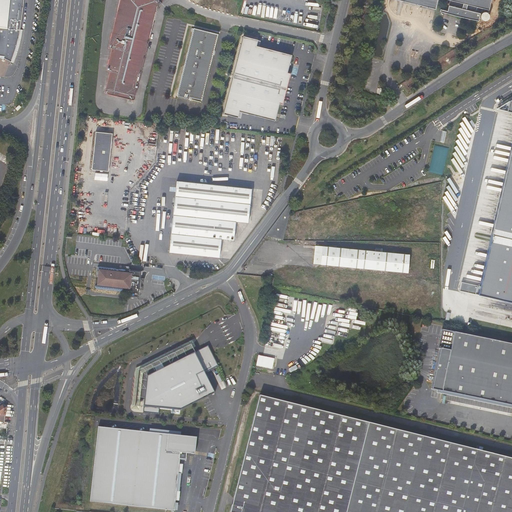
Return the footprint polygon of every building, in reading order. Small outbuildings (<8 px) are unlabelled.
[(0,0),(0,56),(5,57),(5,59),(12,61),(15,54),(18,42),(21,30),(23,16),(25,0),(0,0)] [(159,0),(117,0),(106,44),(111,45),(105,69),(109,70),(104,93),(135,101),(159,0)] [(489,10),(491,0),(396,0),(399,1),(399,0),(401,0),(432,7),(431,9),(435,10),(437,0),(447,0),(449,0),(448,8),(453,9),(452,13),(455,14),(471,18),(470,20),(479,21),(480,13),(481,14),(481,15),(480,16),(480,17),(481,18),(482,19),(482,20),(483,20),(484,21),(485,21),(486,21),(487,20),(488,20),(488,19),(489,18),(489,16),(489,15),(489,14),(488,13),(487,13),(487,12),(486,12),(484,12),(485,9),(489,10)] [(210,34),(193,29),(176,98),(189,101),(189,99),(201,102),(210,65),(209,64),(211,56),(213,56),(213,53),(212,52),(216,37),(210,35),(210,34)] [(24,31),(21,30),(18,42),(15,54),(12,61),(12,63),(15,64),(18,54),(22,41),(24,31)] [(257,41),(241,38),(222,115),(238,119),(240,111),(275,119),(279,103),(283,104),(291,73),(286,72),(290,55),(256,47),(257,41)] [(511,149),(479,296),(511,303),(511,99),(510,101),(507,112),(511,112),(511,149)] [(507,112),(510,101),(497,109),(507,112)] [(112,133),(96,132),(91,169),(108,171),(112,133)] [(511,149),(511,143),(478,295),(479,296),(511,149)] [(179,182),(177,197),(174,231),(171,252),(221,258),(222,252),(223,239),(234,240),(235,241),(237,222),(249,224),(253,190),(179,182)] [(290,214),(293,199),(282,213),(290,214)] [(288,221),(290,214),(282,213),(269,231),(285,233),(288,221)] [(283,240),(285,233),(269,231),(266,235),(283,240)] [(323,246),(322,263),(408,272),(409,254),(323,246)] [(126,269),(98,266),(97,271),(99,271),(103,272),(102,285),(97,284),(96,284),(96,289),(124,292),(124,287),(129,287),(129,291),(139,292),(140,289),(141,289),(142,284),(140,284),(141,273),(131,272),(131,275),(127,274),(128,267),(126,267),(126,269)] [(128,267),(127,274),(131,275),(131,272),(141,273),(140,284),(142,284),(143,273),(143,271),(131,270),(131,267),(128,267)] [(438,349),(440,349),(439,355),(432,390),(511,406),(511,344),(442,330),(438,349)] [(131,407),(138,408),(142,372),(196,346),(194,343),(192,339),(174,348),(135,367),(131,407)] [(158,413),(159,407),(179,409),(214,392),(204,372),(218,365),(208,345),(147,375),(142,411),(158,413)] [(256,366),(273,368),(274,357),(258,355),(256,366)] [(511,511),(511,458),(258,394),(230,504),(228,511),(511,511)] [(149,433),(98,428),(90,501),(173,510),(174,503),(174,500),(178,464),(179,459),(186,460),(186,453),(194,454),(196,438),(180,436),(149,433)] [(183,464),(178,464),(174,500),(179,501),(183,464)]
